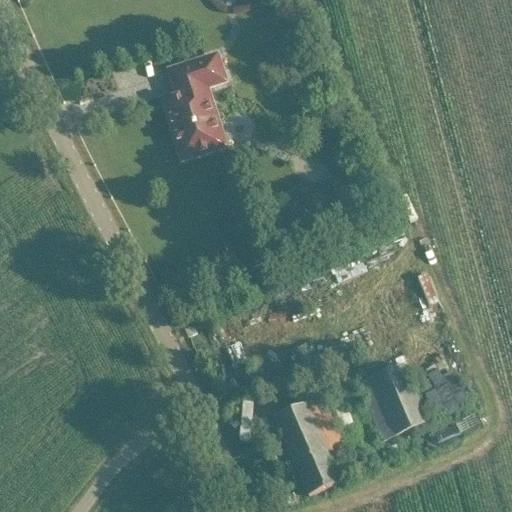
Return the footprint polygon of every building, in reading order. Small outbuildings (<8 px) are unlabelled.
[(179,96),(169,100),(179,130),(174,132),(183,161),(220,149),(207,110),(212,108),(206,89),(225,83),(217,58),(171,73),(179,96)] [(356,211),(337,218),(344,238),(363,231),(356,211)] [(358,385),(384,446),(428,427),(402,366),(358,385)] [(349,378),(339,381),(346,406),(356,403),(349,378)] [(344,451),(322,401),(276,421),(310,499),(343,484),(331,457),(344,451)]
